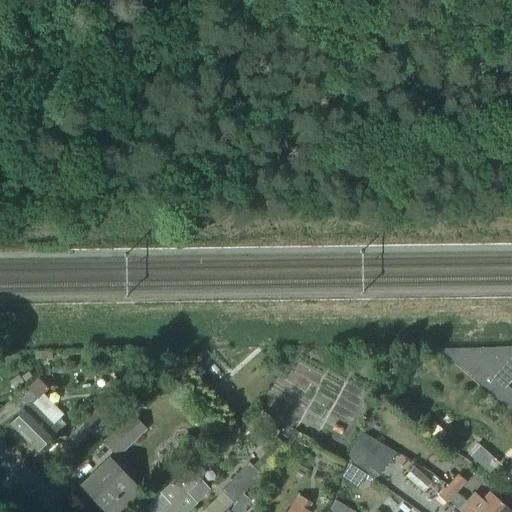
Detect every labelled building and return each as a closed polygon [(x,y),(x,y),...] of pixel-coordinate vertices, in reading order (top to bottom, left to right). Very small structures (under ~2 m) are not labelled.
[(511,411),(511,391),(507,387),(511,381),(511,349),(440,350),(484,387),(511,411)] [(172,377),(182,368),(172,357),(162,367),(172,377)] [(201,367),(193,373),(198,379),(205,373),(201,367)] [(28,408),(33,403),(36,400),(47,388),(38,380),(27,391),(28,392),(21,400),(28,407),(28,408)] [(55,424),(33,403),(28,408),(28,407),(11,425),(37,451),(64,424),(59,419),(55,424)] [(100,442),(121,422),(103,403),(82,422),(100,442)] [(118,458),(146,431),(132,416),(104,443),(118,458)] [(360,430),(348,460),(374,480),(396,453),(360,430)] [(276,452),(283,444),(276,437),(269,445),(276,452)] [(489,474),(498,463),(477,445),(468,455),(489,474)] [(264,470),(275,458),(268,451),(256,463),(264,470)] [(125,508),(141,494),(110,461),(82,487),(105,511),(118,500),(125,508)] [(233,504),(260,475),(249,464),(222,493),(233,504)] [(164,511),(188,511),(197,504),(210,491),(199,481),(195,484),(184,472),(161,494),(171,506),(164,511)] [(457,493),(466,483),(458,475),(448,486),(457,493)] [(448,486),(438,497),(446,505),(449,502),(459,511),(467,503),(457,493),(448,486)] [(510,511),(511,511),(491,494),(483,502),(474,494),(467,503),(477,511),(510,511)] [(298,497),(289,511),(307,511),(311,504),(298,497)] [(341,511),(345,506),(335,501),(329,511),(330,511),(341,511)] [(237,503),(231,511),(232,511),(240,511),(243,508),(237,503)] [(477,511),(467,503),(459,511),(460,511),(477,511)]
